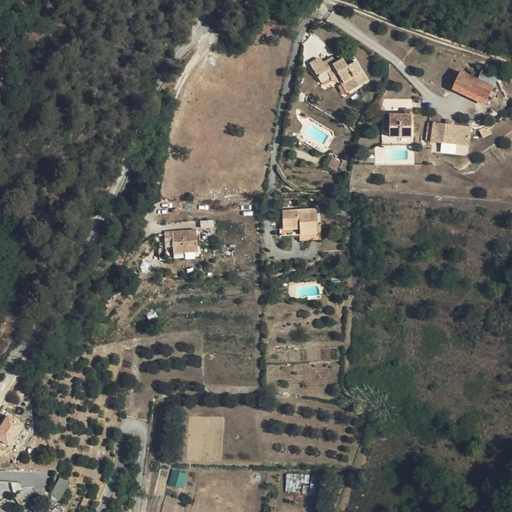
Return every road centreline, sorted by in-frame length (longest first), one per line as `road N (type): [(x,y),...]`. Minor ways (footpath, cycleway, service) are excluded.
road 1 (residential): [(216,0),(165,66),(108,206),(52,309),(0,366)]
road 2 (track): [(511,66),(336,0)]
